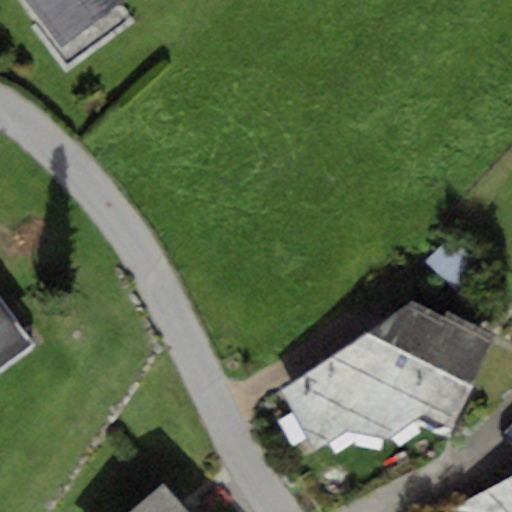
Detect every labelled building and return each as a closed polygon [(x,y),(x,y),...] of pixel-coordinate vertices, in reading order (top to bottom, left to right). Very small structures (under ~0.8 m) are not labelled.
[(21,0),(59,55),(139,0),(21,0)] [(421,310),(270,411),(307,469),(361,438),(394,451),(427,425),(453,439),(502,354),(421,310)] [(0,313),(0,375),(29,356),(0,313)] [(186,511),(169,490),(141,511),(186,511)] [(511,511),(511,494),(474,511),(511,511)]
